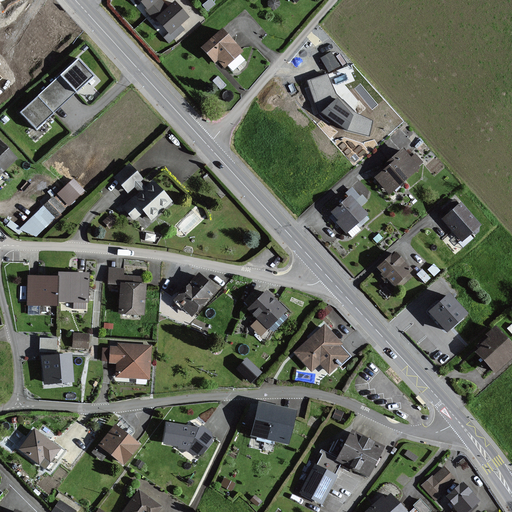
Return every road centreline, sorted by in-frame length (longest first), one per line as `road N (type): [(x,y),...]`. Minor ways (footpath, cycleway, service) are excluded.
road 1 (residential): [(17,405),(98,409),(304,392),(403,428),(435,432),(458,421)]
road 2 (residential): [(326,275),(293,283),(159,254),(0,245)]
road 3 (primary): [(326,275),(458,421)]
road 4 (primary): [(75,0),(208,145)]
road 5 (unclassified): [(334,0),(208,145)]
road 6 (primary): [(208,145),(326,275)]
